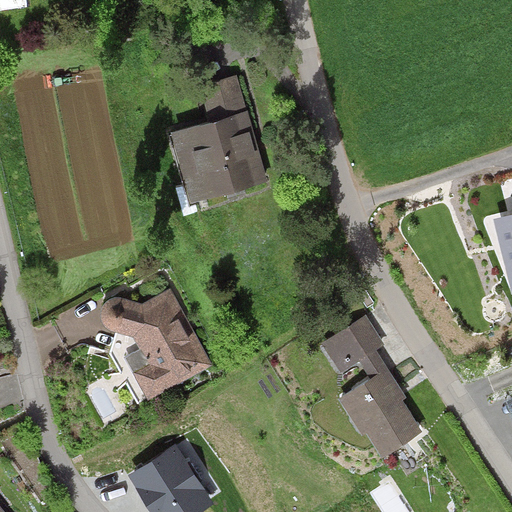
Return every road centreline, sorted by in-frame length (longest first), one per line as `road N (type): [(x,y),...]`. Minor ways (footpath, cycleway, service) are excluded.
road 1 (residential): [(300,0),(350,211),(477,432),(511,478)]
road 2 (residential): [(0,246),(45,432),(92,511)]
